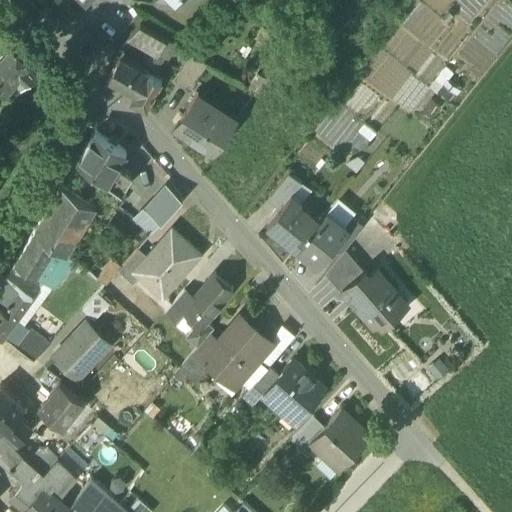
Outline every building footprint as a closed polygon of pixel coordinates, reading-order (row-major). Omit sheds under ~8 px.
[(166,40),(141,25),(130,38),(158,54),(166,40)] [(10,47),(0,58),(0,79),(9,87),(15,80),(29,64),(10,47)] [(207,63),(191,54),(177,78),(193,88),(207,63)] [(162,80),(120,58),(108,80),(134,94),(131,101),(146,109),(162,80)] [(29,64),(15,80),(21,86),(40,75),(29,64)] [(239,117),(198,91),(175,128),(215,153),(239,117)] [(94,131),(76,160),(107,180),(117,165),(126,151),(94,131)] [(117,165),(107,180),(121,191),(132,174),(117,165)] [(289,171),(271,193),(283,203),(292,191),(293,192),(302,180),(289,171)] [(86,187),(68,176),(63,186),(80,196),(86,187)] [(165,182),(143,206),(159,221),(182,197),(165,182)] [(63,186),(61,185),(52,200),(85,221),(95,205),(80,196),(63,186)] [(283,203),(267,222),(297,246),(319,218),(299,202),(301,199),(293,192),(292,191),(283,203)] [(85,221),(52,200),(34,229),(55,245),(55,246),(64,252),(85,221)] [(159,221),(143,206),(133,217),(150,231),(159,221)] [(319,218),(297,246),(316,262),(333,242),(347,225),(346,224),(327,209),(320,218),(319,218)] [(353,215),(346,224),(347,225),(333,242),(342,250),(345,247),(363,224),(353,215)] [(126,225),(88,270),(104,282),(117,268),(137,246),(146,236),(126,225)] [(147,254),(134,270),(139,274),(163,295),(200,252),(171,227),(147,254)] [(55,245),(34,229),(15,261),(36,275),(37,274),(55,246),(55,245)] [(55,246),(37,274),(53,285),(71,258),(64,252),(55,246)] [(137,246),(117,268),(133,282),(139,274),(134,270),(147,254),(137,246)] [(365,270),(345,247),(342,250),(325,271),(344,292),(346,290),(348,288),(347,286),(365,270)] [(370,275),(365,270),(347,286),(348,288),(346,290),(375,323),(379,320),(383,324),(403,307),(392,294),(397,290),(378,268),(370,275)] [(193,295),(183,307),(185,308),(185,309),(191,314),(201,323),(204,318),(232,286),(231,285),(229,286),(213,273),(215,271),(214,270),(193,295)] [(6,276),(0,285),(0,301),(5,306),(19,286),(6,276)] [(0,301),(0,336),(1,337),(32,296),(19,286),(5,306),(0,301)] [(183,287),(164,309),(176,319),(185,309),(185,308),(183,307),(193,295),(183,287)] [(96,292),(81,309),(93,320),(108,303),(96,292)] [(56,332),(61,322),(40,312),(35,323),(56,332)] [(219,338),(202,358),(209,363),(215,369),(211,373),(231,390),(240,379),(259,358),(274,340),(272,338),(262,330),(266,326),(257,317),(253,322),(242,312),(219,338)] [(201,323),(191,314),(186,319),(193,324),(185,334),(197,344),(207,333),(210,330),(213,325),(204,318),(201,323)] [(84,324),(56,353),(76,373),(105,343),(84,324)] [(290,332),(280,325),(272,338),(274,340),(282,347),(290,332)] [(28,327),(14,347),(32,360),(49,343),(28,327)] [(207,333),(197,344),(178,366),(179,366),(186,372),(195,380),(207,367),(206,367),(209,363),(202,358),(219,338),(210,330),(207,333)] [(274,340),(259,358),(268,365),(270,363),(283,348),(282,347),(274,340)] [(279,371),(263,390),(285,409),(292,400),(304,410),(326,385),(292,356),(279,371)] [(259,358),(240,379),(249,387),(254,382),(268,365),(259,358)] [(268,365),(254,382),(263,390),(279,371),(270,363),(268,365)] [(186,372),(179,366),(173,372),(181,379),(186,372)] [(59,381),(38,407),(61,426),(83,400),(59,381)] [(1,385),(0,385),(0,426),(5,430),(19,413),(26,406),(1,385)] [(325,423),(311,438),(315,443),(327,454),(332,448),(345,460),(370,434),(342,406),(325,423)] [(19,413),(5,430),(18,441),(32,424),(19,413)] [(314,413),(291,437),(307,452),(315,443),(311,438),(325,423),(314,413)] [(5,430),(0,436),(0,451),(2,453),(1,454),(13,465),(23,453),(14,445),(18,441),(5,430)] [(23,453),(13,465),(11,467),(22,478),(15,487),(30,499),(42,485),(48,490),(54,484),(63,491),(77,475),(58,458),(44,471),(23,453)] [(69,507),(65,511),(129,511),(91,477),(68,506),(69,507)] [(15,487),(9,493),(31,511),(65,511),(69,507),(68,506),(48,490),(42,485),(30,499),(15,487)] [(233,511),(256,511),(244,501),(233,511)]
